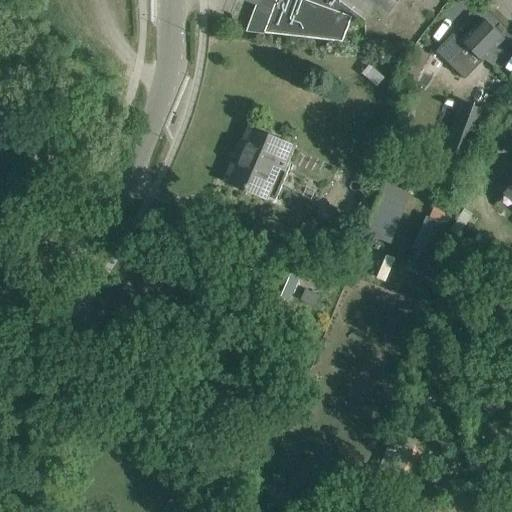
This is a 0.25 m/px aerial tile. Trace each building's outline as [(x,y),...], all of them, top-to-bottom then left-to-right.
[(250,0),(257,2),(246,31),(344,41),(350,25),(356,27),(360,16),(365,20),(374,9),(376,6),(382,7),(388,5),(393,1),(393,0),(250,0)] [(453,34),(437,51),(465,78),(470,73),(503,39),(483,19),(461,41),(453,34)] [(430,48),(421,44),(410,65),(419,69),(430,48)] [(482,111),(461,104),(445,150),(466,157),(482,111)] [(292,148),(271,139),(253,131),(241,161),(236,159),(228,179),(261,193),(274,162),(284,166),(292,148)] [(511,170),(502,181),(511,190),(511,170)] [(390,241),(411,190),(383,179),(362,229),(390,241)] [(289,299),(298,274),(281,268),(272,293),(289,299)] [(249,468),(270,414),(247,404),(226,458),(249,468)] [(467,452),(468,472),(484,471),(481,437),(464,438),(465,452),(467,452)]
